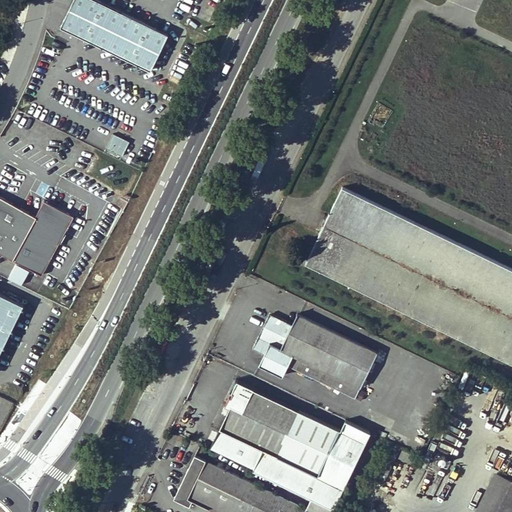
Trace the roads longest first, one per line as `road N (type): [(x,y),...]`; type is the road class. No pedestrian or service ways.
road 1 (primary): [(34,511),(95,420),(298,0)]
road 2 (unclassified): [(112,511),(361,0)]
road 3 (primary): [(262,0),(112,314),(28,454),(0,478)]
road 4 (unknown): [(253,293),(233,346),(250,370),(383,420),(420,389),(414,369)]
road 5 (unknown): [(414,369),(253,293)]
